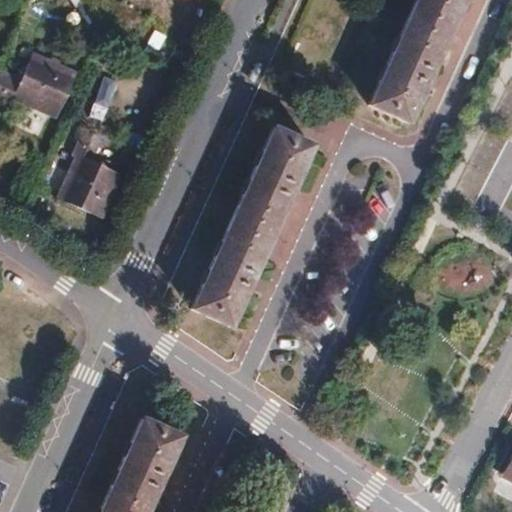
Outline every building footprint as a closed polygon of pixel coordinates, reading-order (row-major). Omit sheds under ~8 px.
[(460,0),(414,0),(408,14),(446,32),(460,0)] [(406,122),(446,32),(408,14),(367,106),(406,122)] [(167,62),(177,42),(152,29),(142,50),(167,62)] [(17,84),(0,76),(0,96),(0,97),(2,93),(52,115),(73,74),(31,55),(17,84)] [(272,127),(231,217),(268,235),(309,144),(272,127)] [(97,138),(80,130),(69,154),(73,157),(55,198),(98,217),(116,175),(86,162),(97,138)] [(227,325),(268,235),(231,217),(190,308),(227,325)] [(138,420),(105,494),(143,511),(176,437),(138,420)] [(105,494),(96,511),(142,511),(143,511),(105,494)]
